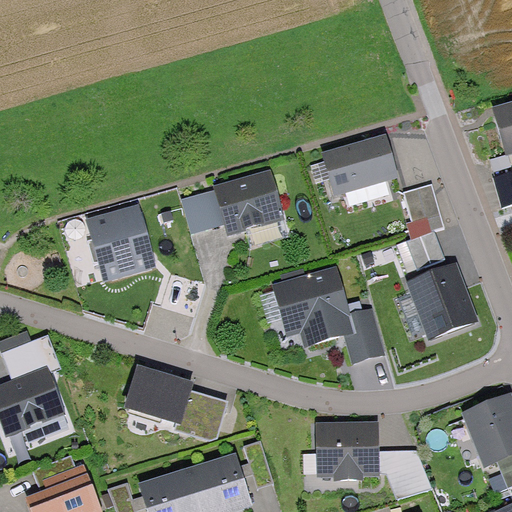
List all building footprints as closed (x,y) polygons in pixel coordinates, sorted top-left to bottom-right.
[(511,153),(511,102),(489,109),(503,156),(511,153)] [(393,188),(380,143),(316,161),(328,205),(393,188)] [(511,174),(493,179),(501,210),(511,207),(511,174)] [(264,178),(207,194),(220,240),(277,225),(264,178)] [(426,189),(396,199),(406,230),(421,225),(425,236),(440,232),(426,189)] [(75,292),(151,273),(135,208),(58,227),(75,292)] [(434,236),(406,246),(419,280),(447,269),(434,236)] [(340,266),(270,287),(287,341),(300,337),(306,354),(346,342),(353,367),(387,357),(371,304),(353,309),(340,266)] [(480,329),(455,266),(447,269),(419,280),(408,285),(433,348),(480,329)] [(49,340),(2,357),(13,387),(60,370),(49,340)] [(192,389),(134,372),(121,414),(179,431),(192,389)] [(13,387),(0,391),(0,427),(5,443),(69,421),(52,373),(13,387)] [(511,405),(511,406),(453,427),(472,479),(499,469),(511,464),(511,405)] [(377,430),(316,430),(317,482),(333,482),(333,488),(361,488),(361,479),(378,478),(377,430)] [(434,492),(419,448),(387,459),(402,503),(434,492)] [(234,459),(186,473),(197,511),(247,511),(250,511),(234,459)] [(511,464),(499,469),(508,493),(511,491),(511,464)] [(98,511),(94,498),(85,471),(43,485),(46,493),(25,502),(28,511),(98,511)] [(197,511),(186,473),(135,487),(141,511),(197,511)]
